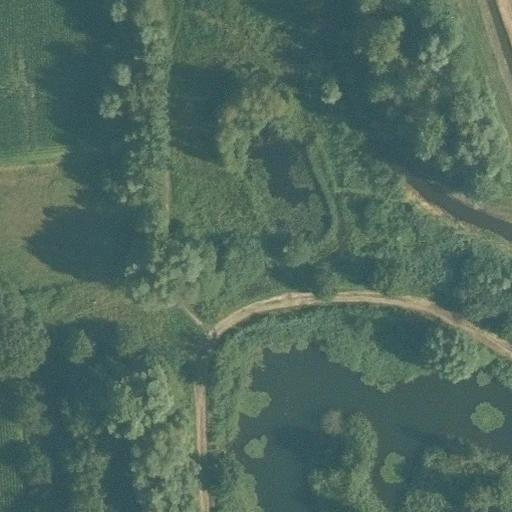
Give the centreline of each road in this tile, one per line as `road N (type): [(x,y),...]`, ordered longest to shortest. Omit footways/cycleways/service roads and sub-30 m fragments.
road 1 (track): [(511,358),(421,304),(344,292),(278,294),(227,313),(210,334)]
road 2 (track): [(210,334),(200,511)]
